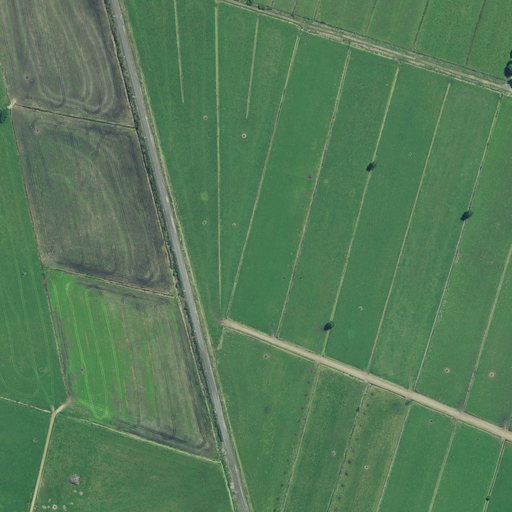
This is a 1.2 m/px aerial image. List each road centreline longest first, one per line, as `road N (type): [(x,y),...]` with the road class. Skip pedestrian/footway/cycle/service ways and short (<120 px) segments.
road 1 (unclassified): [(218,0),(511,89)]
road 2 (track): [(511,431),(357,369)]
road 3 (track): [(231,320),(357,369)]
